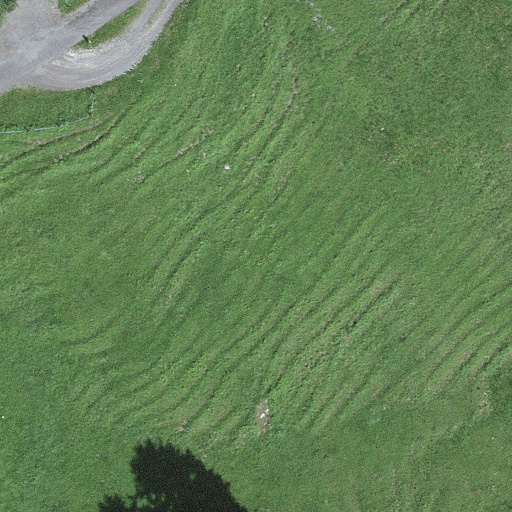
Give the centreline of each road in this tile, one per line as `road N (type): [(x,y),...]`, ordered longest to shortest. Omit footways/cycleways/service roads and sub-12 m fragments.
road 1 (track): [(20,0),(35,55),(68,73),(111,65),(161,0)]
road 2 (track): [(120,0),(0,78)]
